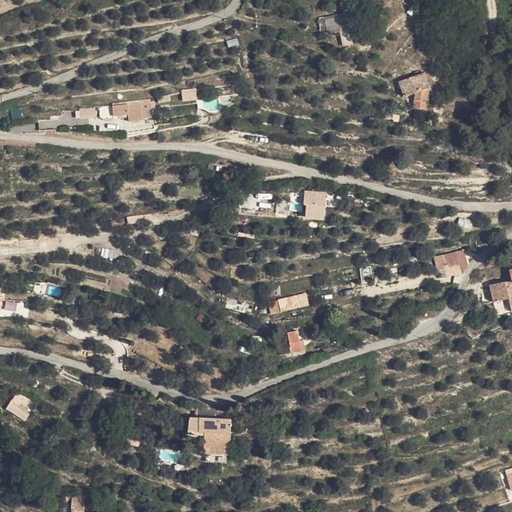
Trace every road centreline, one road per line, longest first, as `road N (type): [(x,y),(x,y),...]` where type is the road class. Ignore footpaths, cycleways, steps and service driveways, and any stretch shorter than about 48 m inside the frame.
road 1 (unclassified): [(511,237),(490,250),(449,314),(421,331),(229,396),(203,398),(0,352)]
road 2 (unclassified): [(0,135),(215,151),(433,203),(511,205)]
road 3 (unclassified): [(238,0),(223,16),(0,100)]
